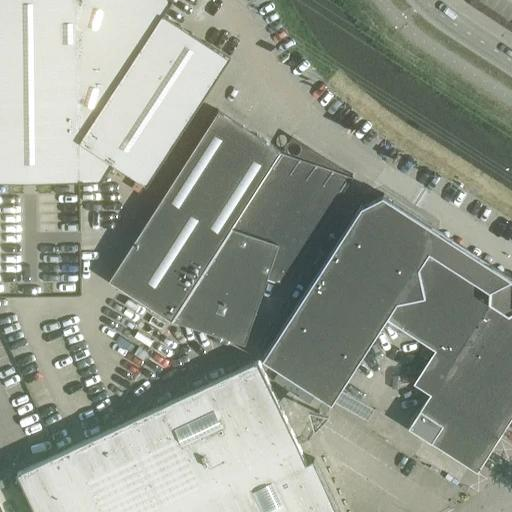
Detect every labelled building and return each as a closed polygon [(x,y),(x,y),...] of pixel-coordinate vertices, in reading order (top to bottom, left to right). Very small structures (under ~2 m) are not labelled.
[(80,142),(163,15),(172,0),(0,0),(0,183),(101,182),(113,164),(80,142)] [(230,59),(163,15),(80,142),(113,164),(146,186),(230,59)] [(173,320),(281,151),(218,110),(109,280),(173,320)] [(282,151),(281,151),(173,320),(245,344),(268,278),(276,281),(278,281),(280,281),(281,281),(283,281),(284,280),(286,279),(287,278),(288,277),(353,175),(352,174),(352,175),(282,152),(282,151)] [(374,411),(341,389),(386,318),(452,360),(407,429),(476,473),(499,438),(511,418),(511,277),(383,194),(361,205),(263,358),(332,402),(333,400),(367,422),(374,411)] [(307,462),(260,359),(17,472),(35,511),(339,511),(314,458),(307,462)]
